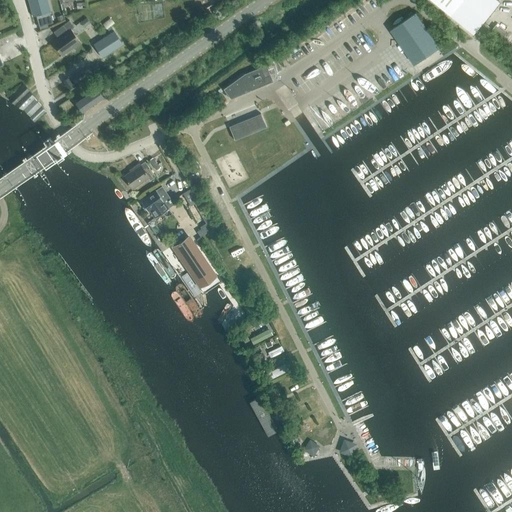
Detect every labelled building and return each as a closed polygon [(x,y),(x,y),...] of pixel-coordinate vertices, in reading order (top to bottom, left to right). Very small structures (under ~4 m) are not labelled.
[(28,0),(33,16),(36,16),(39,27),(53,23),(49,11),(50,11),(46,0),(28,0)] [(433,0),(451,14),(462,0),(433,0)] [(215,9),(212,5),(202,11),(204,16),(215,9)] [(415,66),(440,50),(417,15),(392,31),(415,66)] [(57,38),(51,42),(61,55),(72,47),(74,49),(81,44),(71,29),(74,27),(69,20),(53,32),(57,38)] [(114,31),(93,44),(102,57),(106,55),(118,47),(122,44),(114,31)] [(244,74),(223,89),(230,99),(231,99),(249,86),(251,91),(273,82),(274,82),(271,75),(267,65),(244,74)] [(83,70),(71,77),(74,83),(86,76),(83,70)] [(68,89),(73,86),(68,78),(63,81),(68,89)] [(103,91),(104,90),(108,87),(104,82),(99,86),(103,91)] [(24,84),(8,99),(15,104),(29,90),(26,86),(24,84)] [(82,112),(102,97),(96,89),(76,103),(82,112)] [(23,109),(34,99),(35,98),(29,90),(15,104),(23,109)] [(41,105),(34,99),(23,109),(26,113),(29,116),(41,105)] [(38,118),(45,111),(41,106),(30,117),(34,121),(38,118)] [(229,126),(234,140),(235,140),(234,137),(265,125),(266,127),(261,113),(260,114),(230,127),(229,126)] [(149,160),(155,169),(158,167),(152,158),(149,160)] [(185,172),(194,167),(191,162),(182,166),(185,172)] [(143,170),(139,164),(133,168),(134,169),(124,176),(132,188),(148,177),(150,180),(155,176),(148,166),(143,170)] [(192,186),(201,181),(199,176),(189,181),(192,186)] [(171,202),(161,188),(156,191),(141,201),(148,211),(150,210),(155,218),(165,212),(165,211),(169,208),(167,205),(171,202)] [(193,203),(198,199),(192,189),(186,192),(193,203)] [(200,237),(214,227),(215,226),(211,220),(200,227),(201,228),(197,231),(200,237)] [(187,236),(171,247),(200,291),(204,289),(216,281),(217,280),(187,236)] [(201,292),(188,272),(181,277),(194,297),(201,292)] [(271,326),(251,334),(254,340),(274,332),(271,326)] [(272,357),(286,349),(282,343),(269,350),(272,357)] [(270,378),(290,370),(287,362),(267,370),(270,378)] [(282,433),(260,391),(244,399),(266,440),(282,433)] [(283,420),(291,416),(288,410),(280,414),(283,420)] [(348,454),(353,452),(354,447),(352,443),(347,441),(343,443),(341,448),(343,453),(348,454)] [(310,453),(315,452),(317,449),(316,445),(312,442),(308,443),(306,447),(307,451),(308,452),(310,453)]
